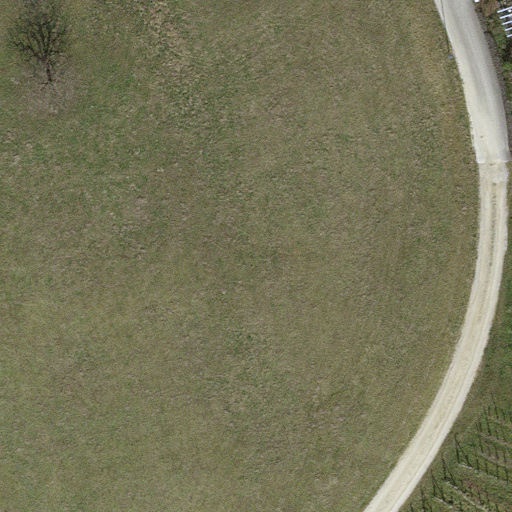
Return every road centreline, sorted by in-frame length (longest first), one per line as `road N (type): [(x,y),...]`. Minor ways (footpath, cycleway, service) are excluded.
road 1 (track): [(380,511),(460,384),(492,241),(496,144)]
road 2 (residential): [(496,144),(456,0)]
